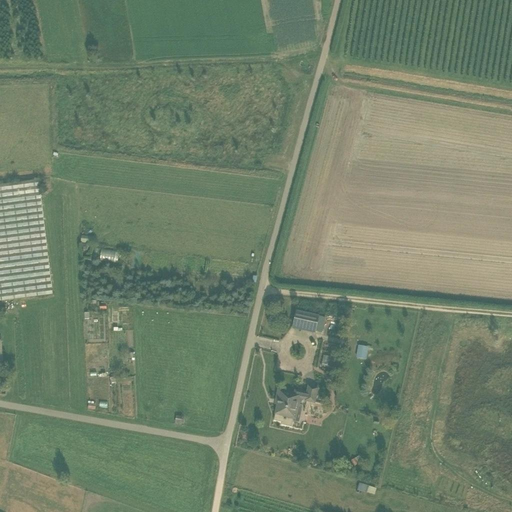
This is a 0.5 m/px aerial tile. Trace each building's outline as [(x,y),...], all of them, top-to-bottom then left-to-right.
[(0,185),(0,301),(53,295),(38,180),(0,185)] [(81,243),(94,244),(95,237),(82,236),(81,243)] [(100,259),(117,262),(119,251),(102,248),(100,259)] [(319,316),(296,311),(292,327),(316,332),(319,316)] [(356,357),(366,359),(368,347),(359,345),(356,357)] [(293,394),(278,390),(276,401),(278,401),(276,414),(274,421),(282,422),(281,425),(295,428),(297,418),(299,408),(302,409),(303,405),(304,402),(315,404),(318,388),(307,386),(306,392),(294,390),(293,394)]
